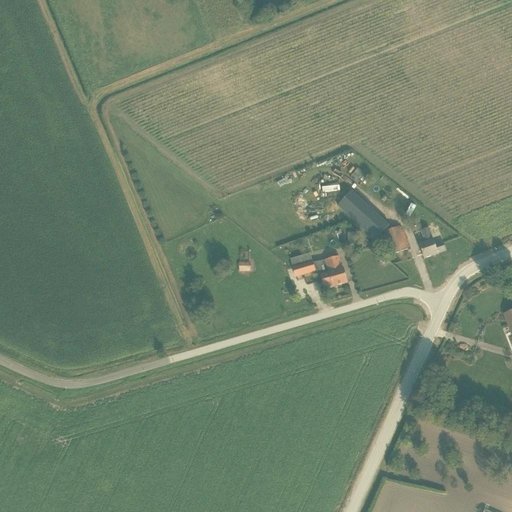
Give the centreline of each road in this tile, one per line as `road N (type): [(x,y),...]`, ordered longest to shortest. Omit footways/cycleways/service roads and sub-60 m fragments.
road 1 (unclassified): [(443,305),(394,298),(78,386),(53,385),(0,362)]
road 2 (tertiary): [(351,511),(443,305)]
